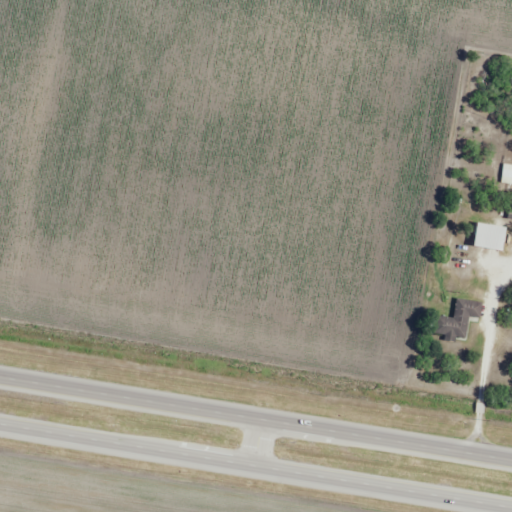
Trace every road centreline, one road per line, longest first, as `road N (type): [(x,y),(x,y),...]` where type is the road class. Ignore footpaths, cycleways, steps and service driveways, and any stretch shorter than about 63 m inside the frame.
road 1 (trunk): [(511,459),(0,375)]
road 2 (trunk): [(0,423),(511,506)]
